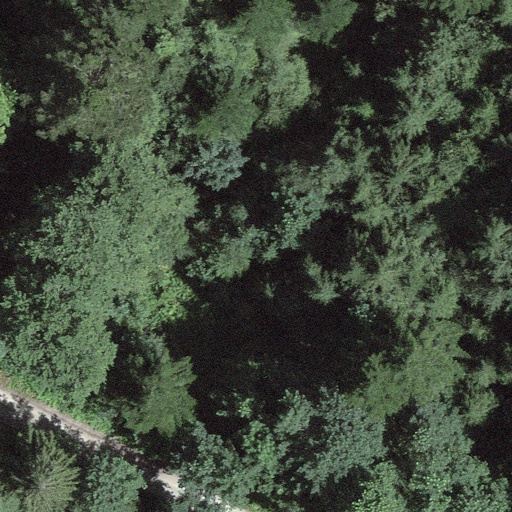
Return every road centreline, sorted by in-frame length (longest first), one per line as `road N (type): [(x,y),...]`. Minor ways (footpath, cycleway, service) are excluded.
road 1 (track): [(511,298),(258,184),(0,40)]
road 2 (unclassified): [(0,421),(193,511)]
